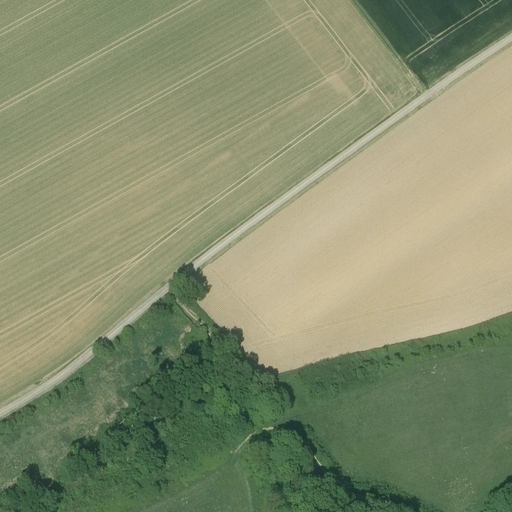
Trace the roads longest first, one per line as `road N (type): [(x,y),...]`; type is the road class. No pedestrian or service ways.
road 1 (unclassified): [(0,412),(511,36)]
road 2 (track): [(425,96),(351,0)]
